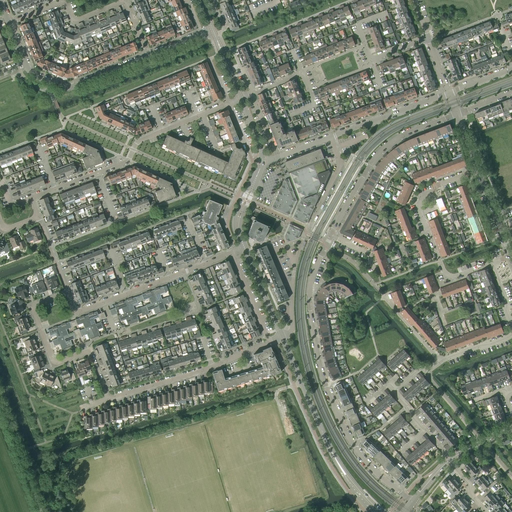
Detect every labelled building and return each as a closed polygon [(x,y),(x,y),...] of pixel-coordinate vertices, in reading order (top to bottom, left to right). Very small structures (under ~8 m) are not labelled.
[(28,10),(27,9),(30,8),(26,0),(24,0),(22,1),(25,10),(26,11),(28,10)] [(138,3),(137,0),(132,0),(131,0),(134,7),(135,7),(137,10),(145,6),(147,5),(145,0),(138,3)] [(360,11),(355,0),(353,1),(354,4),(351,5),(354,13),(360,11)] [(357,0),(355,0),(360,11),(365,9),(362,1),(358,2),(357,0)] [(363,0),(362,1),(365,9),(370,7),(367,0),(363,0)] [(395,4),(396,9),(405,5),(403,0),(395,4)] [(26,11),(25,10),(22,1),(16,3),(20,12),(23,11),(24,12),(26,11)] [(220,6),(221,9),(230,6),(228,1),(222,3),(219,4),(220,6)] [(20,12),(16,3),(11,5),(15,15),(18,14),(17,13),(20,12)] [(173,7),(175,12),(178,11),(183,8),(181,3),(173,7)] [(137,13),(137,15),(147,11),(149,10),(147,5),(145,6),(137,10),(138,13),(137,13)] [(343,5),(341,6),(345,17),(351,14),(348,6),(344,8),(343,5)] [(396,9),(398,14),(407,10),(405,5),(396,9)] [(223,13),(223,14),(232,11),(230,6),(221,9),(223,13)] [(340,9),(337,11),(340,19),(345,17),(341,6),(339,7),(340,9)] [(177,17),(180,16),(188,12),(186,7),(183,8),(178,11),(175,12),(177,17)] [(333,9),(330,10),(335,21),(340,19),(337,11),(334,12),(333,9)] [(224,16),(225,19),(237,15),(234,10),(232,11),(223,14),(224,16)] [(330,14),(326,15),(330,23),(335,21),(330,10),(328,11),(330,14)] [(398,14),(400,19),(409,15),(407,10),(398,14)] [(49,14),(51,20),(61,16),(60,14),(59,14),(58,11),(49,14)] [(139,17),(141,20),(149,16),(147,11),(137,15),(138,17),(139,17)] [(118,13),(116,14),(120,23),(126,21),(124,17),(125,16),(123,12),(119,14),(118,13)] [(180,16),(182,21),(190,17),(188,12),(180,16)] [(111,16),(115,25),(120,23),(116,14),(115,14),(115,16),(112,17),(111,16)] [(322,14),(320,15),(324,25),(330,23),(326,15),(323,16),(322,14)] [(511,18),(510,14),(505,16),(507,21),(501,23),(503,27),(505,26),(505,29),(509,27),(508,25),(511,23),(511,18)] [(227,23),(227,24),(239,20),(237,15),(225,19),(227,23)] [(319,18),(316,19),(319,28),(324,25),(320,15),(318,15),(319,18)] [(400,19),(402,24),(411,20),(409,15),(400,19)] [(49,21),(51,26),(62,21),(60,18),(62,17),(61,16),(51,20),(49,21)] [(111,16),(106,18),(110,27),(111,27),(115,25),(111,16)] [(149,16),(141,20),(142,23),(141,23),(142,25),(151,21),(149,16)] [(190,17),(182,21),(179,22),(181,27),(184,26),(192,22),(190,17)] [(111,27),(110,27),(106,18),(105,18),(105,20),(102,21),(106,32),(112,29),(111,27)] [(311,18),(309,19),(314,30),(319,28),(316,19),(313,21),(311,18)] [(239,20),(227,24),(230,30),(231,29),(232,31),(239,28),(236,22),(238,21),(238,22),(241,20),(241,19),(239,20)] [(308,22),(305,24),(310,35),(315,33),(314,30),(309,19),(307,20),(308,22)] [(402,24),(404,29),(413,25),(411,20),(402,24)] [(63,24),(62,21),(51,26),(53,30),(55,30),(55,29),(61,27),(65,26),(64,24),(63,24)] [(99,22),(98,21),(96,22),(99,29),(100,31),(101,34),(106,32),(102,21),(99,22)] [(95,24),(92,25),(95,34),(96,36),(101,34),(100,31),(99,29),(96,22),(95,22),(95,24)] [(194,27),(192,22),(184,26),(186,31),(186,30),(187,32),(190,30),(190,29),(194,27)] [(301,22),(299,23),(303,34),(305,37),(310,35),(305,24),(302,25),(301,22)] [(488,32),(497,29),(499,28),(498,24),(492,26),(491,22),(485,24),(488,32)] [(20,26),(22,31),(31,28),(28,23),(20,26)] [(298,27),(295,28),(298,36),(303,34),(299,23),(297,24),(298,27)] [(483,34),(488,32),(485,24),(480,26),(483,34)] [(88,25),(86,26),(90,36),(95,34),(92,25),(89,26),(88,25)] [(170,37),(175,35),(171,25),(165,27),(166,29),(167,29),(170,37)] [(368,29),(371,35),(382,30),(380,25),(368,29)] [(404,29),(406,34),(415,30),(413,25),(404,29)] [(85,28),(82,29),(85,38),(90,36),(86,26),(85,27),(85,28)] [(478,36),(483,34),(480,26),(475,28),(478,36)] [(56,39),(56,40),(63,32),(61,27),(55,29),(55,30),(53,30),(52,31),(56,39)] [(298,36),(295,28),(292,29),(290,27),(288,27),(289,30),(292,39),(298,36)] [(22,31),(24,36),(33,33),(31,28),(22,31)] [(473,38),(478,36),(475,28),(470,30),(473,38)] [(76,30),(78,34),(81,40),(81,41),(82,43),(82,42),(86,40),(85,38),(82,29),(79,31),(78,29),(76,30)] [(166,29),(162,31),(165,39),(170,37),(167,29),(166,29)] [(284,32),(281,34),(284,42),(289,40),(286,32),(285,29),(283,30),(284,32)] [(371,35),(373,40),(381,37),(380,34),(383,33),(382,30),(371,35)] [(415,30),(406,34),(408,39),(417,36),(415,30)] [(468,40),(473,38),(470,30),(465,32),(468,40)] [(162,31),(156,33),(160,42),(165,39),(162,31)] [(64,43),(65,41),(68,34),(63,32),(56,40),(64,43)] [(276,32),(274,33),(279,44),(284,42),(281,34),(277,35),(276,32)] [(466,41),(468,40),(465,32),(460,34),(464,44),(466,43),(466,42),(466,41)] [(24,36),(26,41),(35,38),(33,33),(24,36)] [(156,33),(152,35),(155,44),(160,42),(156,33)] [(273,37),(270,38),(273,46),(279,44),(274,33),(272,34),(273,37)] [(73,36),(73,44),(73,47),(82,43),(81,41),(81,40),(78,34),(73,36)] [(462,44),(464,44),(460,34),(455,35),(458,44),(461,43),(461,44),(462,44)] [(155,44),(152,35),(146,37),(150,46),(155,44)] [(458,44),(455,35),(450,37),(453,46),(454,48),(456,48),(456,47),(459,46),(458,44)] [(266,37),(264,38),(268,49),(273,46),(270,38),(267,39),(266,37)] [(344,41),(341,42),(345,50),(350,48),(347,40),(345,37),(343,38),(344,41)] [(373,40),(375,45),(386,41),(385,39),(382,40),(381,37),(373,40)] [(448,48),(453,46),(450,37),(445,39),(448,48)] [(26,41),(28,46),(37,43),(35,38),(26,41)] [(268,49),(264,38),(262,38),(263,41),(259,43),(263,51),(268,49)] [(352,38),(347,40),(350,48),(356,46),(352,38)] [(443,50),(448,48),(445,39),(439,41),(443,50)] [(337,40),(335,41),(340,52),(345,50),(341,42),(338,43),(337,40)] [(386,41),(375,45),(377,51),(385,48),(384,44),(389,42),(388,40),(386,41)] [(330,43),(330,45),(331,46),(334,54),(340,52),(335,41),(330,43)] [(28,46),(30,51),(41,47),(39,42),(37,43),(28,46)] [(134,42),(129,44),(132,53),(138,50),(134,42)] [(129,44),(124,47),(127,55),(132,53),(129,44)] [(0,46),(0,55),(8,52),(7,49),(6,49),(4,45),(0,46)] [(120,45),(118,46),(122,57),(127,55),(124,47),(121,48),(120,45)] [(252,51),(250,45),(238,50),(240,56),(249,52),(252,51)] [(326,45),(325,46),(329,57),(334,54),(331,46),(328,48),(326,45)] [(113,48),(114,51),(118,59),(122,57),(118,46),(113,48)] [(325,46),(319,48),(324,59),(329,57),(325,46)] [(30,51),(33,56),(43,52),(41,47),(30,51)] [(319,48),(314,50),(319,61),(324,59),(319,48)] [(412,51),(414,56),(423,53),(421,48),(412,51)] [(104,55),(107,63),(112,61),(109,53),(108,50),(103,52),(104,55)] [(313,54),(310,55),(313,63),(319,61),(314,50),(312,51),(313,54)] [(114,51),(109,53),(112,61),(118,59),(114,51)] [(8,52),(0,55),(0,60),(2,65),(8,62),(8,61),(10,60),(8,55),(10,55),(8,52)] [(36,61),(38,66),(43,61),(42,59),(43,58),(41,53),(43,52),(33,56),(35,61),(36,61)] [(240,56),(243,61),(253,56),(253,54),(250,55),(249,52),(240,56)] [(414,56),(416,62),(425,58),(423,53),(414,56)] [(400,57),(397,59),(400,67),(401,70),(407,67),(402,56),(401,54),(399,55),(400,57)] [(503,54),(497,56),(501,65),(506,63),(503,54)] [(104,55),(99,57),(102,65),(107,63),(104,55)] [(313,63),(310,55),(304,57),(307,65),(313,63)] [(245,66),(246,66),(246,65),(253,63),(253,62),(255,61),(253,56),(243,61),(245,66)] [(497,56),(492,58),(496,66),(501,65),(497,56)] [(99,57),(94,59),(97,67),(102,65),(99,57)] [(393,57),(391,58),(395,69),(400,67),(397,59),(394,60),(393,57)] [(386,63),(389,71),(390,74),(396,72),(395,69),(391,58),(389,59),(390,61),(386,63)] [(416,62),(418,66),(427,63),(425,58),(416,62)] [(447,61),(449,67),(459,63),(459,62),(458,60),(457,60),(457,58),(447,61)] [(487,58),(482,60),(486,70),(491,68),(487,58)] [(487,58),(491,68),(496,66),(492,58),(487,60),(487,58)] [(83,61),(84,63),(88,71),(92,69),(88,59),(83,61)] [(89,59),(88,59),(92,69),(97,67),(94,59),(89,61),(89,59)] [(47,71),(52,73),(57,62),(51,60),(50,63),(47,71)] [(482,60),(477,62),(481,72),(486,70),(482,60)] [(42,69),(47,71),(50,63),(46,61),(45,61),(43,61),(38,66),(42,68),(42,69)] [(246,66),(249,71),(259,66),(257,61),(255,61),(253,62),(253,63),(246,65),(246,66)] [(52,73),(57,75),(61,67),(60,67),(61,64),(57,62),(52,73)] [(200,68),(201,71),(209,68),(206,62),(199,65),(196,66),(197,68),(200,68)] [(471,64),(473,69),(475,74),(481,72),(477,62),(471,64)] [(84,63),(79,65),(83,73),(88,71),(84,63)] [(384,73),(389,71),(386,63),(381,65),(384,73)] [(418,66),(420,72),(429,68),(427,63),(418,66)] [(449,67),(451,72),(460,68),(458,63),(459,63),(449,67)] [(277,65),(278,68),(281,76),(287,74),(283,66),(280,67),(279,64),(277,65)] [(288,64),(283,66),(287,74),(292,72),(288,64)] [(79,65),(74,67),(78,75),(83,73),(79,65)] [(249,71),(251,76),(262,72),(261,69),(259,66),(249,71)] [(61,67),(57,75),(62,77),(63,76),(67,78),(67,71),(65,70),(66,69),(61,67)] [(69,70),(67,71),(67,78),(72,76),(73,78),(78,75),(74,67),(69,69),(69,70)] [(270,67),(267,69),(271,81),(275,80),(270,67)] [(199,72),(201,77),(211,73),(209,68),(201,71),(199,72)] [(278,68),(276,69),(272,70),(276,78),(281,76),(278,68)] [(420,77),(422,77),(431,73),(429,68),(420,72),(418,72),(420,77)] [(451,72),(453,77),(463,73),(462,73),(463,72),(462,70),(461,70),(461,68),(460,68),(451,72)] [(185,82),(190,80),(186,71),(184,72),(184,71),(181,72),(185,82)] [(364,82),(369,80),(366,71),(361,74),(364,82)] [(180,84),(185,82),(181,72),(178,73),(178,74),(176,75),(180,84)] [(251,76),(253,81),(261,78),(260,75),(262,73),(262,72),(251,76)] [(201,77),(203,81),(213,78),(211,73),(201,77)] [(422,77),(424,82),(433,78),(431,73),(422,77)] [(463,73),(453,77),(455,82),(463,79),(462,73),(463,73)] [(361,74),(355,76),(360,87),(362,86),(361,83),(364,82),(361,74)] [(175,87),(180,84),(176,75),(174,76),(174,75),(171,76),(175,87)] [(170,89),(175,87),(171,76),(168,77),(168,78),(166,79),(170,89)] [(355,76),(350,78),(353,86),(356,85),(357,87),(360,87),(355,76)] [(261,78),(253,81),(255,87),(263,83),(266,82),(264,77),(262,77),(261,78)] [(215,83),(213,78),(203,81),(205,86),(215,83)] [(350,78),(345,80),(349,91),(354,89),(353,86),(350,78)] [(424,82),(426,87),(434,84),(433,78),(424,82)] [(165,91),(170,89),(166,79),(164,80),(164,79),(161,80),(164,89),(165,91)] [(288,85),(289,88),(297,85),(295,80),(287,83),(284,84),(285,86),(288,85)] [(345,80),(339,82),(342,90),(346,89),(347,91),(349,91),(345,80)] [(339,82),(334,84),(338,95),(340,94),(339,91),(342,90),(339,82)] [(159,91),(156,83),(154,84),(154,83),(151,84),(154,93),(157,92),(158,94),(160,93),(159,91)] [(217,87),(215,83),(205,86),(207,91),(217,87)] [(154,93),(151,84),(148,86),(146,87),(150,97),(155,95),(154,93)] [(334,84),(329,86),(332,94),(335,93),(336,96),(338,95),(334,84)] [(434,84),(426,87),(428,92),(436,89),(434,84)] [(288,93),(289,95),(299,90),(297,85),(289,88),(290,91),(288,93)] [(326,96),(327,99),(330,98),(329,95),(332,94),(329,86),(323,88),(326,96)] [(145,99),(150,97),(146,87),(144,88),(144,87),(141,89),(145,99)] [(219,92),(217,87),(207,91),(209,96),(219,92)] [(321,101),(327,99),(326,96),(323,88),(313,92),(315,96),(319,95),(321,101)] [(414,88),(409,90),(412,98),(417,96),(414,88)] [(140,101),(145,99),(141,89),(138,90),(138,91),(136,91),(140,101)] [(292,96),(293,99),(302,95),(299,90),(289,95),(290,97),(292,96)] [(403,90),(398,92),(402,102),(407,100),(404,92),(403,90)] [(409,90),(404,92),(407,100),(412,98),(409,90)] [(135,103),(140,101),(136,91),(134,92),(134,91),(131,93),(134,101),(135,103)] [(258,95),(260,100),(268,97),(271,96),(269,91),(258,95)] [(220,92),(219,92),(209,96),(208,96),(211,102),(212,103),(216,102),(215,100),(222,97),(220,92)] [(394,96),(397,104),(402,102),(398,92),(393,94),(394,96)] [(129,103),(134,101),(131,93),(128,94),(128,95),(126,96),(127,99),(126,99),(126,100),(125,100),(125,101),(125,102),(126,102),(126,103),(125,103),(126,104),(127,105),(128,105),(129,105),(128,104),(129,104),(129,103)] [(302,95),(293,99),(295,102),(292,103),(293,105),(296,104),(304,101),(302,95)] [(394,96),(389,98),(392,106),(397,104),(394,96)] [(260,100),(262,106),(270,102),(268,97),(260,100)] [(375,103),(378,111),(384,109),(383,106),(384,106),(381,98),(374,101),(375,103)] [(392,106),(389,98),(384,100),(387,108),(392,106)] [(369,103),(370,105),(373,113),(378,111),(375,103),(374,101),(369,103)] [(262,106),(264,110),(273,107),(270,102),(262,106)] [(509,111),(505,102),(502,103),(502,102),(500,103),(504,114),(504,115),(510,113),(509,111)] [(103,112),(107,110),(105,103),(97,106),(98,107),(96,108),(98,113),(102,111),(103,112)] [(504,114),(500,103),(498,104),(498,105),(495,106),(498,115),(503,113),(503,115),(504,114)] [(370,105),(365,107),(368,115),(373,113),(370,105)] [(185,106),(179,109),(183,117),(186,116),(186,115),(191,113),(188,107),(185,109),(185,106)] [(492,106),(489,107),(494,118),(494,116),(498,115),(495,106),(492,107),(492,106)] [(264,110),(266,115),(275,112),(273,107),(264,110)] [(488,109),(485,110),(488,119),(493,117),(493,118),(494,118),(489,107),(488,108),(488,109)] [(179,109),(174,111),(178,118),(179,118),(180,118),(183,117),(179,109)] [(350,111),(350,112),(353,120),(358,118),(355,111),(354,109),(350,111)] [(360,109),(355,111),(358,118),(363,117),(360,109)] [(219,114),(221,119),(230,115),(228,110),(221,113),(220,112),(216,113),(217,115),(219,114)] [(482,110),(479,111),(484,122),(484,120),(488,119),(485,110),(482,111),(482,110)] [(100,119),(107,122),(109,117),(108,117),(104,115),(103,112),(102,111),(98,113),(100,119)] [(174,111),(169,113),(173,121),(176,120),(176,119),(178,118),(174,111)] [(266,115),(268,121),(277,117),(276,116),(277,115),(278,112),(277,111),(275,112),(266,115)] [(484,122),(479,111),(478,111),(478,112),(475,114),(478,122),(483,121),(483,122),(484,122)] [(350,112),(345,114),(348,122),(353,120),(350,112)] [(173,121),(169,113),(164,115),(165,117),(162,118),(165,124),(170,122),(170,123),(173,121)] [(107,122),(111,124),(115,116),(110,114),(108,117),(109,117),(107,122)] [(111,124),(116,126),(120,119),(120,118),(121,116),(116,114),(115,116),(111,124)] [(345,114),(340,116),(343,124),(348,122),(345,114)] [(221,119),(223,124),(231,121),(229,116),(230,116),(230,115),(221,119)] [(281,121),(279,116),(277,117),(268,121),(270,126),(281,122),(281,121)] [(340,116),(335,118),(338,126),(343,124),(340,116)] [(321,122),(324,130),(329,128),(325,118),(320,120),(320,121),(321,122)] [(338,126),(335,118),(328,121),(330,125),(331,124),(333,128),(338,126)] [(116,126),(121,128),(125,121),(120,119),(116,126)] [(121,128),(126,130),(129,123),(125,121),(121,128)] [(149,121),(143,123),(146,131),(155,128),(153,122),(150,123),(149,121)] [(222,128),(223,130),(233,126),(231,121),(223,124),(224,127),(222,128)] [(324,130),(321,122),(320,121),(315,123),(315,124),(319,132),(324,130)] [(295,132),(295,130),(286,133),(281,122),(270,126),(272,132),(273,132),(279,148),(282,147),(283,149),(283,148),(283,147),(299,141),(298,140),(295,132)] [(319,132),(315,124),(315,123),(314,122),(310,124),(310,126),(314,134),(319,132)] [(129,123),(126,130),(136,135),(136,128),(134,127),(135,125),(129,123)] [(136,128),(136,135),(146,131),(143,123),(138,126),(139,127),(136,128)] [(446,123),(444,124),(448,135),(450,134),(450,135),(452,134),(452,133),(453,133),(450,124),(447,126),(446,123)] [(443,127),(440,128),(443,136),(448,135),(444,124),(442,125),(443,127)] [(225,129),(227,134),(235,131),(233,126),(223,130),(225,129)] [(310,126),(305,128),(309,136),(314,134),(310,126)] [(436,127),(434,128),(438,138),(443,136),(440,128),(437,129),(436,127)] [(305,128),(300,130),(304,138),(309,136),(305,128)] [(433,131),(430,132),(434,144),(436,143),(434,140),(438,138),(434,128),(432,129),(433,131)] [(298,140),(304,138),(300,130),(295,132),(298,140)] [(227,134),(229,139),(237,136),(235,131),(227,134)] [(426,131),(424,132),(428,142),(433,140),(434,144),(430,132),(427,133),(426,131)] [(423,135),(420,136),(423,144),(428,142),(424,132),(422,132),(423,135)] [(60,141),(62,142),(63,143),(66,136),(61,133),(55,136),(58,143),(58,142),(60,141)] [(165,148),(222,174),(226,163),(213,157),(214,156),(200,150),(199,151),(189,147),(189,145),(190,146),(193,139),(191,138),(190,139),(188,139),(186,140),(186,141),(185,141),(184,143),(185,143),(184,145),(174,140),(174,139),(167,135),(163,146),(166,147),(165,148)] [(413,139),(410,140),(413,148),(417,146),(418,146),(414,135),(412,136),(413,139)] [(416,135),(414,135),(418,146),(423,144),(420,136),(417,137),(416,135)] [(58,144),(58,142),(58,143),(55,136),(50,138),(53,146),(58,144)] [(62,144),(67,146),(71,138),(66,136),(63,143),(62,142),(62,144)] [(231,144),(236,142),(239,141),(237,136),(229,139),(231,144)] [(47,137),(39,140),(41,144),(45,142),(48,148),(53,146),(50,138),(47,139),(47,137)] [(67,146),(72,148),(76,140),(71,138),(67,146)] [(405,139),(403,140),(408,151),(411,149),(413,148),(410,140),(407,142),(405,139)] [(72,148),(77,151),(81,142),(76,140),(72,148)] [(402,144),(400,146),(404,153),(406,152),(408,151),(403,140),(401,141),(402,144)] [(82,152),(86,145),(81,142),(77,151),(82,153),(82,152)] [(223,148),(221,149),(221,151),(231,147),(232,150),(232,151),(234,152),(224,175),(229,177),(231,178),(234,179),(245,155),(243,150),(242,151),(238,149),(238,147),(236,142),(231,144),(226,146),(223,148)] [(36,143),(24,148),(27,156),(33,154),(31,148),(36,146),(35,146),(37,145),(36,143)] [(88,156),(82,159),(86,169),(102,163),(98,152),(97,153),(96,151),(97,151),(97,150),(86,145),(82,152),(88,155),(88,156)] [(395,145),(393,147),(400,156),(401,155),(404,153),(400,146),(397,147),(395,145)] [(393,150),(390,152),(396,159),(400,156),(393,147),(392,148),(393,150)] [(24,148),(19,150),(22,158),(27,156),(24,148)] [(326,159),(326,158),(325,159),(321,149),(316,151),(285,163),(289,172),(291,172),(292,175),(302,200),(294,216),(295,219),(305,223),(308,222),(319,197),(320,197),(330,173),(329,170),(325,160),(326,159)] [(19,150),(14,152),(17,160),(22,158),(19,150)] [(14,152),(8,154),(11,162),(17,160),(14,152)] [(386,153),(385,154),(392,163),(395,160),(396,159),(390,152),(388,154),(386,153)] [(8,154),(3,156),(6,164),(11,162),(8,154)] [(385,158),(382,160),(389,166),(392,163),(385,154),(383,156),(385,158)] [(462,154),(457,156),(461,168),(467,166),(462,154)] [(458,159),(453,161),(456,170),(461,168),(457,156),(458,159)] [(378,161),(377,163),(385,170),(388,167),(389,166),(382,160),(380,163),(378,161)] [(453,161),(448,163),(451,172),(456,170),(453,161)] [(73,163),(67,165),(71,175),(82,171),(80,168),(76,170),(73,163)] [(377,167),(376,169),(383,174),(385,170),(377,163),(375,165),(377,167)] [(448,163),(443,165),(446,174),(451,172),(448,163)] [(67,165),(62,167),(66,177),(71,175),(67,165)] [(443,165),(438,167),(441,176),(446,174),(443,165)] [(62,167),(57,169),(60,179),(66,177),(62,167)] [(136,176),(139,169),(134,167),(128,169),(130,173),(131,176),(134,175),(136,176)] [(432,167),(427,168),(430,177),(435,175),(433,169),(432,167)] [(438,167),(433,169),(435,175),(436,178),(441,176),(438,167)] [(427,168),(422,170),(425,179),(430,177),(427,168)] [(60,179),(57,169),(51,171),(55,181),(60,179)] [(130,173),(128,169),(123,171),(126,179),(132,177),(131,176),(130,173)] [(135,177),(140,179),(144,171),(139,169),(136,176),(135,177)] [(372,171),(370,173),(380,179),(381,178),(383,174),(376,169),(374,172),(372,171)] [(422,170),(417,172),(420,181),(425,179),(422,170)] [(121,181),(126,179),(123,171),(118,173),(121,181)] [(140,179),(146,182),(149,173),(144,171),(140,179)] [(414,180),(412,181),(415,183),(420,181),(417,172),(412,174),(414,180)] [(116,183),(121,181),(118,173),(113,175),(116,183)] [(146,182),(150,184),(154,175),(149,173),(146,182)] [(371,176),(370,179),(377,183),(380,179),(370,173),(369,175),(371,176)] [(111,185),(116,183),(113,175),(103,178),(104,181),(109,179),(111,185)] [(156,186),(159,178),(154,175),(150,184),(156,186)] [(42,177),(36,179),(39,187),(45,185),(42,177)] [(171,183),(159,178),(156,186),(161,188),(162,189),(155,192),(159,202),(176,196),(171,183)] [(36,179),(31,181),(34,189),(39,187),(36,179)] [(274,209),(287,215),(289,214),(295,201),(287,179),(284,180),(273,206),(274,209)] [(366,181),(365,182),(375,188),(377,183),(370,179),(368,182),(366,181)] [(31,181),(25,183),(28,191),(34,189),(31,181)] [(97,181),(86,185),(89,193),(90,193),(91,195),(96,193),(93,185),(98,183),(97,181)] [(406,182),(403,187),(412,190),(415,183),(412,181),(411,184),(406,182)] [(366,186),(364,188),(372,193),(375,188),(365,182),(364,184),(366,186)] [(23,193),(19,183),(14,185),(17,194),(12,196),(13,199),(18,197),(18,195),(23,193)] [(19,183),(23,193),(28,191),(25,183),(20,185),(19,183)] [(459,187),(461,192),(469,189),(467,184),(459,187)] [(86,185),(81,187),(84,195),(89,193),(86,185)] [(81,187),(75,189),(79,199),(85,197),(84,195),(81,187)] [(403,187),(401,192),(409,195),(412,190),(403,187)] [(361,190),(359,192),(369,198),(372,193),(364,188),(363,191),(361,190)] [(75,189),(70,191),(74,200),(74,201),(79,199),(75,189)] [(461,192),(463,197),(466,196),(469,195),(471,194),(469,189),(461,192)] [(70,191),(65,193),(68,202),(74,200),(70,191)] [(369,198),(359,192),(358,194),(360,195),(340,231),(341,233),(352,238),(355,230),(353,229),(354,227),(355,228),(369,203),(366,202),(369,198)] [(401,192),(399,197),(407,200),(409,195),(401,192)] [(68,202),(65,193),(59,195),(63,203),(63,204),(68,202)] [(460,198),(462,203),(471,200),(469,195),(466,196),(463,197),(460,198)] [(39,200),(41,206),(49,203),(47,197),(39,200)] [(147,197),(141,200),(144,208),(149,206),(150,208),(155,206),(154,201),(149,203),(147,197)] [(402,204),(401,207),(404,208),(407,200),(399,197),(397,202),(402,204)] [(129,201),(131,204),(134,212),(139,210),(136,202),(135,199),(129,201)] [(141,200),(136,202),(139,210),(144,208),(141,200)] [(462,203),(464,208),(473,205),(471,200),(462,203)] [(209,225),(216,222),(215,221),(217,217),(216,216),(217,214),(218,215),(221,206),(219,205),(219,204),(211,201),(211,202),(208,201),(205,209),(206,210),(205,212),(204,212),(202,216),(201,216),(204,223),(209,225)] [(41,206),(43,211),(51,208),(49,203),(41,206)] [(131,204),(125,206),(128,214),(134,212),(131,204)] [(464,208),(466,213),(475,210),(473,205),(464,208)] [(119,220),(124,218),(123,216),(128,214),(125,206),(120,208),(122,213),(117,215),(119,220)] [(395,211),(397,216),(406,213),(404,208),(401,207),(401,209),(395,211)] [(43,211),(45,217),(53,214),(51,208),(43,211)] [(466,213),(468,218),(477,215),(475,210),(466,213)] [(368,217),(376,220),(378,216),(370,212),(368,217)] [(53,214),(45,217),(47,222),(58,218),(56,213),(53,214)] [(397,216),(399,221),(408,218),(406,213),(397,216)] [(103,214),(97,216),(100,224),(106,222),(107,224),(112,222),(110,217),(105,219),(103,214)] [(194,215),(199,225),(204,223),(201,216),(200,214),(197,216),(197,214),(194,215)] [(190,219),(194,227),(199,225),(194,215),(192,216),(193,218),(190,219)] [(468,218),(470,224),(478,220),(477,215),(468,218)] [(97,216),(92,218),(95,226),(100,224),(97,216)] [(86,217),(86,218),(90,228),(95,226),(92,218),(87,220),(86,217)] [(176,221),(173,222),(176,231),(182,229),(180,223),(185,221),(183,217),(175,220),(176,221)] [(82,222),(81,222),(84,230),(90,228),(86,218),(81,220),(82,222)] [(399,221),(401,226),(409,223),(408,218),(399,221)] [(428,222),(430,227),(439,224),(437,218),(428,222)] [(253,240),(254,240),(255,240),(259,242),(263,240),(269,226),(267,225),(266,226),(256,221),(256,220),(254,220),(248,233),(250,238),(253,239),(253,240)] [(470,224),(472,229),(480,225),(478,220),(470,224)] [(212,230),(221,226),(220,224),(219,224),(218,221),(216,222),(209,225),(212,230)] [(81,222),(76,224),(79,232),(84,230),(81,222)] [(166,225),(163,226),(167,236),(166,234),(171,232),(168,222),(165,223),(166,225)] [(170,222),(168,222),(171,232),(176,231),(173,222),(170,223),(170,222)] [(403,232),(405,231),(411,228),(409,223),(401,226),(403,232)] [(76,224),(71,226),(74,234),(79,232),(76,224)] [(430,227),(432,232),(441,229),(439,224),(430,227)] [(160,225),(158,226),(162,239),(162,238),(164,238),(166,237),(167,237),(167,236),(163,226),(161,227),(160,225)] [(285,236),(287,242),(299,238),(301,232),(300,229),(292,225),(290,226),(285,236)] [(472,229),(474,234),(482,230),(480,225),(472,229)] [(71,226),(66,228),(69,236),(74,234),(71,226)] [(162,239),(158,226),(155,227),(156,229),(153,230),(157,240),(162,239)] [(212,230),(214,235),(222,231),(221,229),(222,228),(221,226),(212,230)] [(405,231),(407,236),(416,232),(414,227),(411,228),(405,231)] [(41,239),(37,228),(30,231),(31,234),(26,236),(28,242),(33,240),(34,242),(41,239)] [(66,228),(60,230),(63,238),(69,236),(66,228)] [(432,232),(434,237),(443,234),(441,229),(432,232)] [(63,238),(60,230),(55,232),(58,240),(63,238)] [(145,232),(143,233),(146,242),(153,239),(152,237),(150,238),(147,230),(145,231),(145,232)] [(474,234),(476,239),(484,236),(482,230),(474,234)] [(214,235),(216,240),(226,236),(225,234),(223,234),(222,231),(214,235)] [(353,240),(358,242),(362,234),(357,231),(353,240)] [(416,232),(407,236),(409,241),(418,238),(416,232)] [(140,233),(137,234),(141,244),(146,242),(143,233),(140,234),(140,233)] [(135,236),(133,237),(136,246),(141,244),(137,234),(135,235),(135,236)] [(358,242),(363,244),(367,236),(362,234),(358,242)] [(434,237),(436,242),(445,239),(443,234),(434,237)] [(19,246),(20,249),(25,247),(23,242),(20,243),(17,236),(9,239),(13,248),(19,246)] [(216,240),(218,245),(227,241),(225,239),(227,238),(226,236),(216,240)] [(363,244),(368,247),(372,238),(367,236),(363,244)] [(484,236),(476,239),(478,244),(486,241),(484,236)] [(129,237),(127,238),(131,248),(136,246),(133,237),(130,238),(129,237)] [(125,240),(122,241),(126,250),(131,248),(127,238),(125,239),(125,240)] [(368,247),(373,249),(376,247),(374,246),(377,240),(372,238),(368,247)] [(415,241),(417,247),(426,243),(424,238),(415,241)] [(436,242),(438,247),(447,244),(445,239),(436,242)] [(0,241),(0,252),(4,251),(5,253),(10,251),(7,243),(4,244),(3,241),(1,242),(0,241)] [(126,250),(122,241),(120,242),(119,241),(112,244),(113,248),(119,246),(121,252),(126,250)] [(227,241),(218,245),(220,250),(230,246),(229,244),(228,244),(227,241)] [(417,247),(419,252),(428,248),(426,243),(417,247)] [(438,247),(440,252),(449,249),(447,244),(438,247)] [(255,250),(257,255),(268,250),(266,245),(255,250)] [(99,250),(96,251),(100,260),(105,258),(103,252),(108,250),(106,246),(99,249),(99,250)] [(373,249),(376,257),(384,253),(383,248),(377,250),(376,247),(373,249)] [(419,252),(421,257),(430,253),(428,248),(419,252)] [(196,249),(191,251),(195,261),(197,260),(197,258),(199,257),(196,249)] [(449,249),(440,252),(442,257),(451,254),(449,249)] [(257,255),(259,260),(270,255),(268,250),(257,255)] [(93,251),(91,252),(95,263),(100,261),(100,260),(96,251),(94,252),(93,251)] [(191,251),(186,253),(189,261),(192,260),(192,262),(195,261),(191,251)] [(89,254),(86,255),(90,263),(90,265),(95,263),(91,252),(88,252),(89,254)] [(186,253),(181,255),(185,265),(187,264),(186,262),(189,261),(186,253)] [(376,257),(378,262),(386,258),(384,253),(376,257)] [(430,253),(421,257),(423,262),(432,259),(430,253)] [(83,254),(81,255),(84,265),(90,263),(86,255),(84,256),(83,254)] [(79,258),(76,259),(79,267),(84,265),(81,255),(78,256),(79,258)] [(181,255),(176,256),(179,265),(182,264),(182,266),(185,265),(181,255)] [(259,260),(261,265),(272,260),(270,255),(259,260)] [(179,265),(176,256),(171,258),(173,264),(167,266),(169,270),(177,267),(176,266),(179,265)] [(73,258),(71,259),(75,269),(75,271),(80,269),(79,267),(76,259),(74,260),(73,258)] [(378,262),(380,267),(388,263),(386,258),(378,262)] [(75,269),(71,259),(68,260),(69,261),(66,262),(69,271),(75,269)] [(261,265),(263,269),(274,265),(272,260),(261,265)] [(221,268),(222,269),(232,265),(231,263),(229,264),(228,261),(218,265),(219,268),(221,268)] [(380,267),(382,272),(390,269),(388,263),(380,267)] [(155,264),(150,266),(153,275),(156,274),(156,275),(164,273),(162,268),(157,270),(155,264)] [(222,269),(224,274),(232,271),(231,268),(233,267),(232,265),(222,269)] [(263,269),(265,274),(276,270),(274,265),(263,269)] [(144,266),(139,268),(143,279),(145,278),(146,279),(148,278),(144,266)] [(144,266),(148,278),(151,277),(150,276),(153,275),(150,266),(145,268),(144,266)] [(139,268),(134,270),(138,282),(141,281),(140,280),(143,279),(139,268)] [(390,269),(382,272),(383,277),(392,274),(390,269)] [(477,273),(479,278),(490,274),(488,269),(477,273)] [(134,272),(129,274),(133,283),(135,282),(136,283),(138,282),(134,270),(134,272)] [(265,274),(267,279),(278,274),(276,270),(265,274)] [(224,274),(226,279),(236,275),(235,273),(233,274),(232,271),(224,274)] [(133,283),(129,274),(129,272),(124,274),(128,286),(131,285),(130,284),(133,283)] [(189,281),(190,283),(204,277),(202,278),(200,273),(192,276),(193,279),(189,281)] [(267,279),(269,284),(280,279),(278,274),(267,279)] [(483,282),(492,279),(490,274),(479,278),(481,283),(483,282)] [(226,279),(228,284),(236,281),(235,278),(237,277),(236,275),(226,279)] [(424,278),(426,283),(434,280),(432,275),(424,278)] [(59,286),(56,277),(48,280),(47,278),(44,279),(47,287),(50,286),(51,289),(59,286)] [(195,284),(196,286),(206,282),(204,277),(190,283),(191,285),(195,284)] [(115,279),(110,281),(114,292),(116,291),(115,289),(118,288),(115,279)] [(269,284),(271,289),(282,284),(280,279),(269,284)] [(466,279),(461,281),(464,290),(469,288),(466,279)] [(483,282),(485,287),(494,284),(492,279),(483,282)] [(325,283),(323,284),(329,294),(330,293),(332,292),(333,292),(336,292),(337,292),(339,292),(341,293),(343,294),(346,298),(356,293),(354,289),(351,291),(349,288),(343,284),(339,283),(340,280),(334,280),(334,283),(330,284),(327,285),(325,283)] [(426,283),(428,289),(436,285),(434,280),(426,283)] [(41,293),(40,290),(45,288),(42,281),(31,285),(32,288),(29,289),(31,294),(34,293),(35,295),(41,293)] [(70,287),(71,290),(81,286),(79,281),(70,284),(71,287),(70,287)] [(110,281),(105,283),(108,292),(111,291),(111,292),(114,292),(110,281)] [(194,291),(194,293),(209,287),(207,288),(206,286),(210,284),(208,281),(207,282),(206,282),(196,286),(197,289),(194,291)] [(228,284),(230,289),(240,285),(239,283),(238,284),(236,281),(228,284)] [(461,281),(455,283),(459,292),(464,290),(461,281)] [(105,283),(100,285),(103,295),(106,294),(105,293),(108,292),(105,283)] [(455,283),(450,285),(454,294),(459,292),(455,283)] [(24,285),(24,286),(14,289),(17,296),(21,295),(22,299),(28,296),(26,291),(29,290),(28,286),(27,284),(24,285)] [(271,289),(273,294),(284,289),(282,284),(271,289)] [(319,292),(327,297),(327,296),(329,294),(323,284),(322,285),(320,286),(322,288),(319,292)] [(485,287),(487,292),(496,289),(494,284),(485,287)] [(103,295),(100,285),(95,287),(98,296),(101,295),(101,296),(103,295)] [(240,285),(230,289),(228,290),(230,295),(232,295),(232,296),(234,295),(234,294),(241,291),(239,288),(241,287),(240,285)] [(436,285),(428,289),(430,294),(438,291),(436,285)] [(450,285),(445,287),(449,296),(454,294),(450,285)] [(73,292),(74,294),(83,291),(81,286),(71,290),(72,292),(73,292)] [(154,290),(152,291),(156,301),(162,299),(160,294),(165,292),(163,287),(157,289),(157,288),(154,289),(154,290)] [(199,293),(200,296),(211,292),(209,287),(194,293),(195,295),(199,293)] [(449,296),(445,287),(440,289),(443,298),(449,296)] [(273,294),(275,298),(286,294),(284,289),(273,294)] [(487,292),(489,297),(497,294),(496,289),(487,292)] [(74,297),(75,300),(87,295),(85,290),(83,291),(74,294),(75,297),(74,297)] [(391,294),(393,299),(402,295),(400,290),(391,294)] [(149,298),(151,303),(151,304),(156,301),(152,291),(150,292),(150,291),(147,292),(147,293),(141,295),(143,300),(149,298)] [(198,301),(199,303),(213,297),(211,292),(200,296),(202,299),(198,301)] [(315,296),(314,298),(325,301),(325,300),(327,297),(319,292),(317,296),(315,296)] [(286,294),(275,298),(277,303),(289,298),(286,294)] [(489,297),(486,298),(488,303),(491,302),(499,299),(497,294),(489,297)] [(87,295),(75,300),(76,302),(77,302),(78,304),(89,300),(87,295)] [(234,298),(236,304),(246,299),(245,297),(244,298),(242,295),(234,298)] [(393,299),(395,304),(404,300),(402,295),(393,299)] [(156,301),(161,314),(164,313),(163,311),(166,310),(164,305),(169,303),(169,302),(172,301),(170,296),(156,301)] [(125,301),(129,312),(134,310),(132,305),(138,303),(136,297),(130,299),(129,299),(127,300),(125,301)] [(213,297),(199,303),(200,305),(203,303),(205,306),(215,302),(214,299),(212,300),(211,298),(213,297)] [(11,309),(10,309),(10,311),(10,312),(11,313),(11,314),(12,315),(13,315),(21,312),(23,311),(21,305),(18,306),(17,303),(19,300),(13,298),(10,303),(11,305),(10,306),(11,309)] [(236,304),(238,309),(247,305),(245,302),(247,302),(246,299),(236,304)] [(499,299),(491,302),(493,308),(501,304),(499,299)] [(398,309),(400,311),(403,309),(402,307),(406,306),(404,300),(395,304),(397,309),(398,309)] [(121,309),(123,314),(129,312),(125,301),(122,302),(122,301),(119,302),(120,303),(114,305),(115,308),(112,309),(115,314),(116,314),(117,316),(118,316),(117,313),(116,311),(121,309)] [(143,307),(144,309),(145,312),(148,311),(153,309),(155,314),(157,313),(158,315),(161,314),(156,301),(151,304),(151,303),(143,307)] [(238,309),(241,314),(250,309),(249,307),(248,308),(247,305),(238,309)] [(204,315),(205,317),(217,312),(219,311),(216,306),(206,310),(208,313),(204,315)] [(134,310),(129,312),(133,324),(136,323),(136,321),(138,320),(136,315),(142,313),(145,312),(144,309),(143,307),(134,310)] [(400,313),(404,317),(411,311),(407,307),(404,310),(403,309),(400,311),(401,312),(400,313)] [(241,314),(243,318),(251,315),(250,312),(251,312),(250,309),(241,314)] [(404,317),(408,321),(415,315),(411,311),(404,317)] [(88,315),(86,316),(90,326),(96,324),(94,319),(99,317),(100,320),(103,319),(100,313),(98,314),(97,312),(91,314),(91,313),(88,314),(88,315)] [(129,312),(123,314),(118,316),(120,321),(125,319),(127,325),(130,324),(130,325),(133,324),(129,312)] [(209,317),(211,320),(219,317),(221,316),(220,313),(218,314),(217,312),(205,317),(206,319),(209,317)] [(243,318),(245,323),(255,319),(254,317),(252,318),(251,315),(243,318)] [(411,326),(413,324),(418,319),(415,315),(408,321),(411,326)] [(17,327),(28,322),(26,317),(21,319),(20,316),(13,318),(16,324),(17,323),(18,326),(17,327)] [(82,323),(84,328),(85,329),(90,326),(86,316),(84,317),(83,316),(81,317),(81,318),(75,320),(77,325),(82,323)] [(208,324),(209,327),(223,321),(223,320),(221,321),(219,317),(211,320),(212,323),(208,324)] [(413,324),(417,328),(424,322),(420,318),(418,319),(413,324)] [(245,323),(247,328),(255,325),(254,322),(256,322),(255,319),(245,323)] [(214,327),(215,330),(223,327),(222,322),(224,322),(223,321),(209,327),(210,329),(214,327)] [(28,322),(17,327),(20,335),(26,333),(25,329),(30,328),(28,322)] [(61,325),(58,326),(63,337),(68,335),(66,330),(71,327),(69,322),(63,324),(60,325),(61,325)] [(90,326),(95,339),(98,338),(97,336),(100,335),(98,330),(103,328),(101,322),(96,324),(90,326)] [(417,328),(420,332),(427,326),(424,322),(417,328)] [(178,324),(173,325),(177,336),(182,335),(181,332),(178,324)] [(501,324),(495,326),(499,335),(504,333),(501,324)] [(173,325),(168,327),(172,338),(177,336),(173,325)] [(248,331),(249,333),(259,329),(258,327),(256,328),(255,325),(247,328),(245,329),(246,332),(248,331)] [(55,334),(57,339),(63,337),(58,326),(56,327),(56,326),(53,327),(53,328),(48,330),(49,333),(46,334),(48,340),(51,338),(50,336),(55,334)] [(79,329),(76,330),(79,338),(82,337),(81,336),(87,334),(89,339),(91,338),(92,340),(95,339),(90,326),(85,329),(84,328),(79,330),(79,329)] [(420,332),(424,336),(431,330),(427,326),(420,332)] [(495,326),(490,328),(494,337),(499,335),(495,326)] [(172,338),(168,327),(163,329),(166,340),(172,338)] [(212,334),(213,337),(226,332),(223,327),(215,330),(216,333),(212,334)] [(485,328),(479,330),(483,338),(488,336),(485,330),(485,328)] [(485,330),(488,336),(488,339),(494,337),(490,328),(485,330)] [(259,329),(249,333),(251,338),(259,335),(258,332),(260,331),(259,329)] [(68,335),(63,337),(67,349),(70,348),(70,347),(72,346),(70,340),(75,338),(76,339),(79,338),(76,330),(73,331),(73,333),(68,335)] [(424,336),(427,340),(434,334),(431,330),(424,336)] [(479,330),(474,332),(478,340),(483,338),(479,330)] [(154,331),(149,333),(152,342),(157,341),(157,339),(154,331)] [(218,337),(219,340),(228,336),(226,332),(213,337),(214,339),(218,337)] [(474,332),(469,333),(473,342),(478,340),(474,332)] [(149,333),(144,334),(147,345),(148,345),(147,344),(152,342),(149,333)] [(469,333),(464,335),(467,344),(473,342),(469,333)] [(144,334),(139,336),(141,344),(142,347),(147,345),(144,334)] [(427,340),(431,344),(438,338),(434,334),(427,340)] [(464,335),(459,337),(462,346),(467,344),(464,335)] [(217,344),(218,347),(230,341),(228,336),(219,340),(220,343),(217,344)] [(24,342),(26,347),(36,344),(34,338),(30,340),(29,337),(21,339),(23,343),(24,342)] [(57,339),(52,341),(52,342),(49,343),(51,348),(54,347),(54,346),(59,344),(61,350),(64,349),(64,350),(67,349),(63,337),(57,339)] [(134,337),(129,339),(132,349),(137,348),(134,337)] [(459,337),(454,339),(457,348),(462,346),(459,337)] [(438,350),(441,351),(441,348),(437,347),(441,342),(443,340),(441,338),(439,340),(438,338),(431,344),(434,348),(435,348),(438,350)] [(129,339),(123,341),(126,349),(131,347),(132,349),(129,339)] [(454,339),(449,341),(452,350),(457,348),(454,339)] [(230,341),(218,347),(218,349),(222,347),(223,350),(232,347),(230,341)] [(441,348),(441,351),(444,351),(447,350),(447,352),(452,350),(449,341),(444,343),(446,349),(441,348)] [(96,346),(98,352),(106,349),(106,348),(108,347),(107,343),(105,344),(104,343),(96,346)] [(27,353),(28,356),(35,353),(34,351),(38,349),(36,344),(26,347),(28,352),(27,353)] [(275,360),(270,347),(262,350),(262,352),(253,355),(256,364),(260,362),(262,369),(224,380),(221,370),(212,372),(218,391),(222,390),(222,389),(226,387),(226,389),(231,387),(230,386),(234,385),(235,386),(240,385),(239,383),(243,382),(244,384),(248,382),(248,381),(252,380),(252,381),(257,379),(256,378),(260,377),(261,378),(266,377),(265,375),(269,374),(270,376),(270,375),(270,374),(272,373),(273,376),(281,372),(279,368),(278,368),(274,360),(275,360)] [(404,350),(400,353),(405,360),(409,356),(404,350)] [(31,361),(32,364),(42,360),(40,355),(34,357),(33,354),(35,353),(28,356),(30,361),(31,361)] [(100,357),(102,362),(112,358),(110,353),(108,354),(100,357)] [(400,353),(395,357),(401,363),(405,360),(400,353)] [(172,360),(174,368),(180,366),(177,358),(176,356),(171,357),(172,360)] [(324,363),(325,365),(336,362),(335,358),(336,357),(326,359),(327,362),(324,363)] [(395,357),(391,360),(397,367),(401,363),(395,357)] [(102,362),(104,367),(114,363),(112,358),(102,362)] [(166,358),(169,369),(174,368),(172,360),(167,361),(166,358)] [(377,362),(373,365),(379,372),(383,368),(384,369),(386,367),(379,358),(376,360),(377,362)] [(164,371),(169,369),(166,359),(161,360),(164,371)] [(33,370),(34,373),(39,371),(38,368),(45,366),(42,360),(32,364),(34,370),(33,370)] [(397,367),(391,360),(387,364),(393,370),(397,374),(398,374),(394,369),(397,367)] [(158,361),(153,363),(156,373),(161,372),(158,361)] [(76,371),(78,377),(85,374),(84,371),(90,369),(88,362),(77,365),(79,370),(76,371)] [(328,367),(329,370),(338,367),(337,365),(336,362),(325,365),(326,368),(328,367)] [(104,367),(106,372),(114,369),(116,368),(114,363),(104,367)] [(143,368),(146,376),(151,375),(148,367),(145,368),(144,365),(142,365),(143,368)] [(373,365),(369,369),(375,375),(379,372),(373,365)] [(329,374),(330,377),(340,371),(340,370),(338,367),(329,370),(331,373),(329,374)] [(500,369),(501,371),(504,380),(507,379),(509,382),(511,381),(509,378),(510,378),(505,367),(500,369)] [(60,372),(64,382),(68,380),(68,382),(75,379),(73,373),(70,374),(68,373),(67,369),(60,372)] [(369,369),(365,372),(371,379),(375,375),(369,369)] [(39,382),(45,384),(49,374),(45,373),(43,373),(42,370),(39,371),(34,373),(36,378),(38,377),(39,382)] [(340,371),(330,377),(331,379),(333,378),(335,380),(342,376),(340,371)] [(501,371),(496,373),(501,385),(503,384),(502,381),(504,380),(501,371)] [(365,372),(361,376),(367,382),(371,379),(365,372)] [(108,377),(110,382),(120,378),(118,373),(116,374),(108,377)] [(421,379),(417,383),(423,389),(427,386),(430,384),(420,373),(417,375),(419,378),(420,377),(421,379)] [(496,373),(491,375),(494,383),(497,382),(498,386),(501,385),(496,373)] [(49,374),(45,384),(50,387),(51,385),(52,385),(56,384),(57,386),(59,385),(60,387),(61,386),(60,385),(57,377),(54,378),(53,377),(53,376),(49,374)] [(491,375),(486,376),(491,389),(493,388),(491,385),(494,383),(491,375)] [(367,382),(361,376),(357,379),(363,386),(367,382)] [(486,376),(481,378),(484,387),(487,386),(488,390),(491,389),(486,376)] [(120,378),(110,382),(112,387),(120,384),(122,383),(120,378)] [(481,378),(476,380),(480,393),(483,392),(481,388),(484,387),(481,378)] [(476,380),(471,382),(474,391),(477,390),(478,394),(480,393),(476,380)] [(204,393),(212,393),(212,382),(205,382),(205,381),(201,381),(201,384),(201,387),(204,387),(204,393)] [(335,386),(337,391),(345,388),(343,383),(341,384),(340,381),(336,383),(337,386),(335,386)] [(198,395),(204,395),(204,393),(204,387),(201,387),(201,384),(199,384),(199,382),(195,383),(195,386),(195,389),(198,389),(198,395)] [(471,382),(466,384),(470,397),(473,396),(471,392),(474,391),(471,382)] [(417,383),(413,386),(419,393),(423,389),(417,383)] [(189,384),(189,388),(189,391),(192,391),(192,397),(198,397),(198,395),(198,389),(195,389),(195,386),(193,386),(193,384),(189,384)] [(470,397),(466,384),(460,386),(464,395),(467,394),(468,397),(470,397)] [(183,386),(183,389),(183,393),(186,393),(186,399),(192,399),(192,397),(192,391),(189,391),(189,388),(187,388),(187,386),(183,386)] [(413,386),(409,389),(415,396),(419,393),(413,386)] [(177,388),(177,391),(177,394),(180,394),(180,401),(186,401),(186,399),(186,393),(183,393),(183,389),(181,389),(181,388),(177,388)] [(338,395),(338,397),(348,393),(345,388),(337,391),(339,395),(338,395)] [(415,396),(409,389),(405,393),(403,391),(404,391),(402,388),(399,391),(409,402),(411,400),(415,396)] [(174,403),(180,402),(180,401),(180,394),(177,394),(177,391),(175,391),(175,390),(171,390),(171,393),(171,396),(174,396),(174,403)] [(387,396),(383,400),(389,406),(391,409),(392,408),(390,405),(393,403),(396,401),(386,390),(383,392),(385,395),(386,394),(387,396)] [(168,404),(174,404),(174,403),(174,396),(171,396),(171,393),(169,393),(169,392),(165,392),(165,395),(165,398),(168,398),(168,404)] [(162,406),(168,406),(168,404),(168,398),(165,398),(165,395),(163,395),(163,393),(159,393),(159,397),(159,400),(162,400),(162,406)] [(340,398),(342,402),(350,398),(348,393),(338,397),(339,399),(340,398)] [(153,395),(153,398),(153,402),(156,402),(156,408),(162,408),(162,406),(162,400),(159,400),(159,397),(157,397),(157,395),(153,395)] [(482,401),(484,407),(503,400),(502,398),(498,399),(497,396),(482,401)] [(156,408),(156,402),(153,402),(153,398),(151,398),(151,397),(147,397),(147,404),(150,404),(150,410),(156,410),(156,408)] [(342,405),(343,407),(352,403),(350,398),(342,402),(343,405),(342,405)] [(377,398),(376,399),(385,410),(389,406),(383,400),(381,402),(377,398)] [(378,404),(375,407),(381,413),(385,410),(376,399),(374,401),(378,404)] [(136,400),(137,403),(137,407),(139,407),(140,413),(146,413),(145,402),(141,402),(141,400),(136,400)] [(490,405),(492,409),(501,406),(500,404),(503,402),(503,400),(488,405),(488,406),(490,405)] [(131,402),(131,405),(131,408),(134,408),(134,415),(140,415),(140,413),(139,407),(137,407),(137,403),(135,403),(135,402),(131,402)] [(344,408),(346,411),(354,408),(352,403),(343,407),(343,409),(344,408)] [(421,411),(424,415),(431,410),(427,406),(428,405),(426,403),(414,413),(417,416),(420,413),(419,413),(421,411)] [(125,404),(125,407),(125,410),(128,410),(128,417),(134,416),(134,415),(134,408),(131,408),(131,405),(129,405),(129,404),(125,404)] [(119,406),(119,409),(119,412),(122,412),(122,418),(128,418),(128,417),(128,410),(125,410),(125,407),(123,407),(123,405),(119,406)] [(381,413),(375,407),(372,409),(369,405),(368,406),(377,417),(381,413)] [(492,409),(494,415),(506,410),(506,408),(502,409),(501,406),(492,409)] [(116,420),(122,420),(122,418),(122,412),(119,412),(119,409),(117,409),(117,407),(113,407),(113,411),(113,414),(116,414),(116,420)] [(346,415),(347,417),(356,413),(354,408),(346,411),(347,415),(346,415)] [(107,412),(107,416),(110,415),(110,422),(116,422),(116,420),(116,414),(113,414),(113,411),(111,411),(111,409),(107,409),(107,412)] [(423,421),(424,423),(434,414),(431,410),(424,415),(426,418),(423,421)] [(494,415),(496,420),(505,416),(504,414),(507,412),(506,410),(494,415)] [(101,411),(101,414),(101,417),(104,417),(104,424),(110,424),(110,422),(110,415),(107,416),(107,412),(105,412),(105,411),(101,411)] [(95,413),(95,416),(96,419),(98,419),(98,426),(104,425),(104,424),(104,417),(101,417),(101,414),(99,414),(99,413),(95,413)] [(349,418),(350,422),(358,418),(356,413),(347,417),(348,419),(349,418)] [(89,415),(89,418),(89,421),(92,421),(92,427),(98,427),(98,426),(98,419),(96,419),(95,416),(93,416),(93,414),(89,415)] [(429,421),(431,423),(438,418),(434,414),(424,423),(425,424),(429,421)] [(400,419),(396,421),(402,428),(406,425),(406,426),(408,424),(401,415),(398,417),(400,419)] [(89,418),(87,418),(87,416),(83,416),(83,423),(84,423),(84,429),(92,429),(92,427),(92,421),(89,421),(89,418)] [(505,416),(496,420),(498,425),(507,422),(507,421),(510,420),(509,418),(506,419),(505,416)] [(350,425),(351,427),(361,423),(358,418),(350,422),(352,425),(350,425)] [(430,429),(431,431),(441,422),(438,418),(431,423),(433,426),(430,429)] [(396,421),(392,425),(398,432),(402,428),(396,421)] [(436,429),(438,432),(445,426),(441,422),(431,431),(432,432),(436,429)] [(353,428),(355,432),(363,428),(361,423),(351,427),(352,429),(353,428)] [(392,425),(388,429),(393,435),(398,432),(392,425)] [(437,438),(438,439),(448,430),(445,426),(438,432),(440,434),(437,438)] [(363,428),(355,432),(357,437),(359,436),(360,438),(364,436),(363,434),(365,433),(363,428)] [(393,435),(388,429),(383,433),(389,439),(393,435)] [(443,437),(446,440),(452,434),(448,430),(438,439),(439,441),(443,437)] [(426,441),(422,444),(428,451),(432,447),(432,448),(435,446),(425,434),(422,437),(424,439),(426,441)] [(452,434),(446,440),(449,444),(447,445),(444,447),(447,450),(458,440),(456,438),(455,438),(452,434)] [(362,446),(366,450),(373,442),(369,438),(367,441),(365,439),(362,442),(364,444),(362,446)] [(368,453),(369,454),(376,447),(373,443),(373,442),(366,450),(369,452),(368,453)] [(416,443),(415,444),(424,454),(428,451),(422,444),(419,447),(416,443)] [(417,449),(414,451),(420,458),(424,454),(415,444),(413,445),(417,449)] [(371,455),(374,457),(380,450),(376,447),(369,454),(370,455),(371,455)] [(375,461),(377,462),(384,454),(380,450),(374,457),(376,460),(375,461)] [(408,450),(407,451),(416,461),(420,458),(414,451),(412,453),(408,450)] [(416,461),(407,451),(405,452),(408,456),(406,458),(411,465),(416,461)] [(379,462),(381,465),(388,458),(384,454),(377,462),(378,463),(379,462)] [(463,468),(467,472),(475,466),(471,461),(473,459),(471,457),(466,461),(468,464),(463,468)] [(383,468),(384,470),(392,462),(388,458),(381,465),(384,467),(383,468)] [(387,470),(389,472),(396,466),(392,462),(384,470),(386,471),(387,470)] [(391,476),(392,477),(399,469),(396,466),(389,472),(392,475),(391,476)] [(476,473),(478,475),(483,471),(479,467),(477,469),(475,466),(467,472),(471,477),(476,473)] [(394,477),(397,480),(403,473),(399,469),(392,477),(393,478),(394,477)] [(475,481),(479,486),(487,479),(484,477),(488,473),(485,469),(483,471),(478,475),(480,477),(475,481)] [(403,473),(397,480),(401,484),(403,482),(405,484),(408,480),(406,479),(407,477),(403,473)] [(442,483),(448,490),(457,481),(454,477),(448,481),(447,479),(442,483)] [(484,490),(486,492),(494,485),(497,483),(497,482),(501,480),(499,477),(495,480),(493,482),(489,477),(487,479),(479,486),(483,491),(484,490)] [(457,481),(448,490),(451,494),(449,496),(451,498),(458,492),(456,490),(461,486),(457,481)] [(483,499),(487,503),(495,497),(492,494),(498,489),(494,485),(486,492),(488,494),(483,499)] [(453,511),(467,500),(463,496),(458,500),(456,498),(450,503),(452,504),(456,509),(453,511)] [(496,504),(498,506),(503,502),(501,499),(499,501),(495,497),(487,503),(491,508),(496,504)] [(467,500),(453,511),(466,511),(468,511),(466,509),(471,505),(467,500)] [(494,511),(504,511),(506,510),(502,506),(506,503),(504,501),(503,502),(498,506),(500,508),(494,511)]
